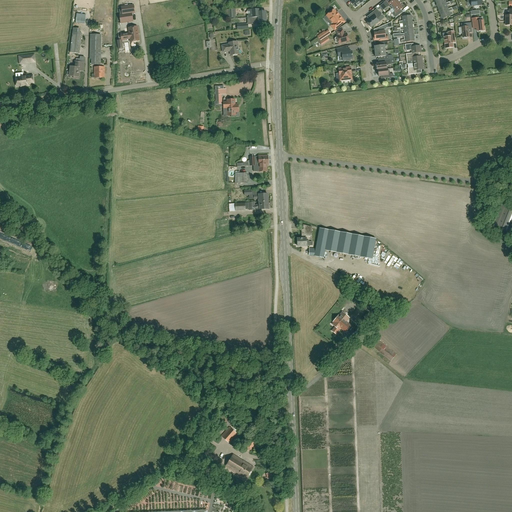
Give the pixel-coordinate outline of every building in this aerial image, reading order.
[(392,9),(400,2),(398,0),(386,0),(386,1),(387,1),(384,4),(387,8),(390,6),(392,9)] [(480,0),(466,0),(467,3),(471,2),(471,6),(474,6),(474,7),(474,8),(475,9),(476,9),(477,9),(478,8),(479,7),(479,5),(481,5),(480,0)] [(454,4),(453,1),(446,3),(437,7),(439,13),(448,9),(447,6),(454,4)] [(400,2),(392,9),(395,12),(392,14),(395,18),(400,14),(399,12),(404,7),(400,2)] [(120,23),(133,21),(132,14),(135,13),(133,5),(121,7),(122,15),(119,15),(120,23)] [(448,9),(439,13),(442,19),(451,16),(449,12),(457,9),(456,7),(451,8),(448,9)] [(369,20),(366,22),(367,23),(367,24),(368,26),(369,26),(371,28),(376,24),(378,23),(378,22),(379,21),(380,21),(384,18),(381,14),(381,15),(377,9),(370,15),(372,18),(369,20)] [(251,18),(266,17),(266,12),(258,12),(258,10),(248,10),(249,11),(251,10),(251,15),(250,15),(249,16),(249,18),(251,18)] [(330,12),(330,13),(327,15),(331,20),(328,23),(334,30),(345,22),(339,15),(338,15),(334,10),(332,11),(330,12)] [(8,35),(30,33),(32,26),(38,26),(38,27),(42,28),(42,30),(51,29),(52,28),(50,14),(8,18),(6,23),(14,25),(6,26),(5,21),(3,20),(1,20),(0,22),(0,26),(0,27),(0,33),(8,32),(8,35)] [(86,14),(77,14),(76,22),(85,24),(86,14)] [(403,24),(412,23),(411,16),(402,17),(402,21),(399,22),(399,24),(403,24)] [(483,27),(483,24),(482,21),(482,18),(478,19),(478,18),(472,19),(473,25),(476,25),(477,32),(480,31),(480,32),(485,32),(484,27),(483,27)] [(465,24),(466,27),(458,28),(459,34),(460,34),(462,34),(462,38),(464,37),(465,38),(467,38),(467,37),(469,37),(469,31),(472,30),(471,23),(465,24)] [(373,41),(379,40),(379,41),(388,40),(388,38),(386,37),(385,37),(384,31),(386,28),(386,24),(376,29),(377,33),(374,33),(374,37),(373,37),(373,41)] [(121,41),(125,40),(130,39),(130,42),(139,41),(137,27),(128,28),(129,34),(120,35),(120,36),(121,41)] [(70,53),(77,54),(77,53),(80,31),(73,30),(70,53)] [(331,34),(328,30),(325,32),(317,37),(320,41),(331,34)] [(337,36),(339,44),(349,41),(347,34),(344,35),(343,30),(337,32),(338,36),(337,36)] [(455,43),(454,38),(454,32),(448,33),(448,37),(444,38),(445,49),(452,48),(452,43),(455,43)] [(100,65),(101,36),(90,36),(90,60),(92,60),(92,65),(100,65)] [(53,40),(0,45),(0,48),(8,48),(8,50),(31,47),(31,46),(41,45),(53,44),(53,40)] [(231,56),(239,54),(237,42),(229,43),(229,45),(222,46),(223,52),(230,51),(231,56)] [(380,43),(381,46),(374,47),(375,52),(385,51),(384,48),(385,47),(387,46),(387,45),(387,42),(380,43)] [(406,54),(414,53),(421,53),(420,46),(413,47),(413,44),(405,45),(405,51),(411,50),(412,53),(406,54)] [(349,48),(337,50),(338,56),(342,56),(342,61),(346,60),(346,61),(349,61),(350,60),(352,60),(351,52),(349,52),(349,48)] [(382,60),(390,59),(393,59),(393,56),(391,55),(388,56),(388,54),(385,54),(385,51),(375,52),(375,58),(382,57),(382,60)] [(413,61),(413,64),(422,63),(421,56),(415,57),(414,53),(406,54),(407,62),(413,61)] [(35,62),(34,55),(19,57),(20,64),(35,62)] [(377,70),(387,69),(386,69),(386,66),(388,66),(388,65),(391,65),(390,59),(382,60),(382,63),(376,64),(377,70)] [(70,67),(69,77),(73,77),(73,79),(79,79),(79,74),(78,74),(78,71),(83,72),(84,64),(83,64),(79,63),(75,63),(74,68),(70,67)] [(413,67),(407,68),(408,75),(417,74),(416,70),(423,70),(422,63),(413,64),(413,67)] [(94,79),(104,79),(104,68),(94,68),(94,75),(92,75),(92,78),(94,78),(94,79)] [(345,69),(345,68),(338,69),(339,76),(340,76),(341,79),(342,80),(350,79),(351,78),(350,74),(351,74),(350,68),(345,69)] [(378,77),(385,76),(385,79),(393,78),(393,74),(390,74),(390,72),(387,72),(387,69),(377,70),(378,70),(378,77)] [(15,83),(16,85),(17,86),(23,85),(23,86),(28,85),(28,83),(33,82),(32,76),(16,78),(16,82),(15,83)] [(226,100),(226,102),(224,102),(224,108),(228,108),(228,116),(235,115),(235,112),(238,112),(238,105),(235,105),(235,100),(226,100)] [(267,165),(268,165),(268,155),(258,156),(258,157),(250,158),(250,162),(255,161),(255,163),(259,162),(259,163),(262,163),(262,165),(266,165),(267,165)] [(255,161),(250,162),(250,166),(259,166),(259,172),(267,172),(267,165),(266,165),(262,165),(262,163),(259,163),(259,162),(255,163),(255,161)] [(247,184),(247,173),(235,173),(235,183),(247,184)] [(259,200),(259,202),(268,202),(268,194),(259,195),(254,195),(254,200),(259,200)] [(268,202),(259,202),(259,205),(256,205),(255,205),(255,203),(245,203),(245,210),(249,210),(255,210),(259,210),(268,209),(268,202)] [(245,210),(245,203),(235,204),(235,211),(246,211),(245,210)] [(511,234),(511,206),(504,203),(494,227),(511,234)] [(297,246),(302,246),(302,247),(306,247),(306,246),(312,245),(312,242),(309,242),(309,241),(306,241),(306,237),(312,236),(311,227),(303,225),(303,229),(301,229),(302,238),(297,239),(297,246)] [(325,250),(329,230),(319,229),(316,249),(309,249),(309,256),(314,256),(323,258),(325,250)] [(372,259),(376,239),(329,230),(325,250),(336,253),(372,259)] [(358,320),(366,311),(360,307),(352,316),(358,320)] [(335,327),(334,328),(338,331),(340,328),(345,332),(351,326),(346,322),(349,318),(342,312),(339,316),(338,316),(333,322),(334,322),(332,324),(335,327)] [(360,335),(356,331),(347,340),(351,344),(360,335)] [(391,361),(396,355),(373,337),(368,343),(391,361)] [(228,443),(236,433),(229,427),(221,436),(228,443)] [(256,443),(251,439),(245,447),(250,451),(256,443)] [(253,467),(233,455),(225,467),(245,480),(253,467)] [(232,501),(232,502),(228,501),(226,506),(229,507),(227,511),(233,511),(235,502),(232,501)]
